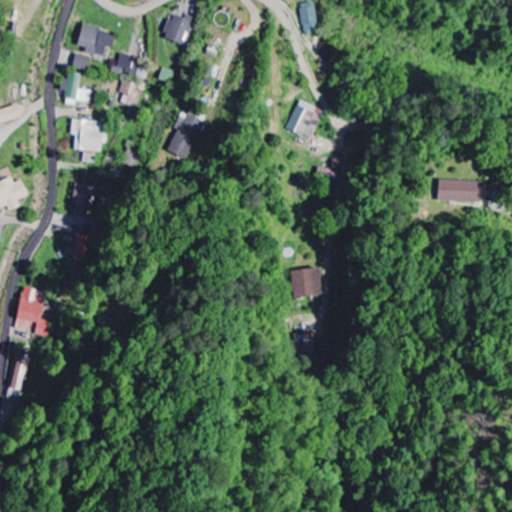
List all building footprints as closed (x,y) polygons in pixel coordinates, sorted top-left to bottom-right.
[(319,33),(314,2),(300,4),(304,35),(319,33)] [(185,46),(195,18),(185,14),(183,18),(170,13),(162,38),(185,46)] [(114,32),(81,25),(77,46),(85,47),(84,53),(109,58),(114,32)] [(90,57),(75,53),(72,67),(87,71),(90,57)] [(140,58),(120,54),(118,67),(113,66),(112,72),(145,77),(147,68),(138,66),(140,58)] [(176,71),(162,68),(159,80),(174,83),(176,71)] [(92,91),(78,89),(80,75),(68,73),(64,98),(90,103),(92,91)] [(139,107),(143,93),(136,90),(138,84),(125,79),(121,92),(125,93),(122,102),(139,107)] [(289,131),(314,139),(324,109),(299,101),(289,131)] [(0,110),(0,119),(1,124),(22,117),(17,105),(0,110)] [(168,151),(188,160),(205,122),(181,112),(175,127),(178,129),(168,151)] [(75,150),(101,151),(102,121),(72,120),(71,135),(75,136),(75,150)] [(126,164),(139,167),(142,152),(129,149),(126,164)] [(318,178),(338,180),(339,170),(319,168),(318,178)] [(21,180),(13,183),(10,178),(0,181),(0,208),(6,206),(9,211),(20,207),(17,200),(28,196),(21,180)] [(481,202),(482,181),(437,179),(437,200),(481,202)] [(74,215),(86,216),(87,205),(96,206),(98,186),(75,183),(73,201),(76,202),(74,215)] [(75,260),(99,261),(99,235),(76,235),(75,260)] [(324,292),(319,266),(291,271),(297,298),(324,292)] [(36,334),(54,337),(57,322),(40,319),(45,293),(21,289),(15,328),(31,331),(33,323),(38,324),(36,334)] [(297,353),(317,352),(316,333),(297,334),(297,353)] [(29,356),(15,354),(11,390),(25,391),(29,356)]
